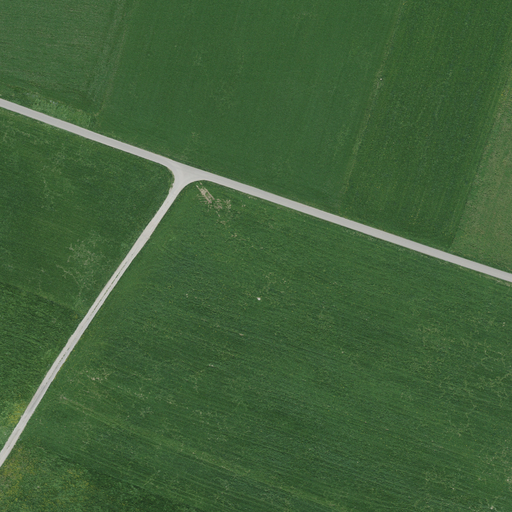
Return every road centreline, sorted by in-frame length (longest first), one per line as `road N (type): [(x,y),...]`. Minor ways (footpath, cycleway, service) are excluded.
road 1 (residential): [(0,459),(189,170)]
road 2 (unclassified): [(189,170),(511,278)]
road 3 (unclassified): [(0,103),(189,170)]
